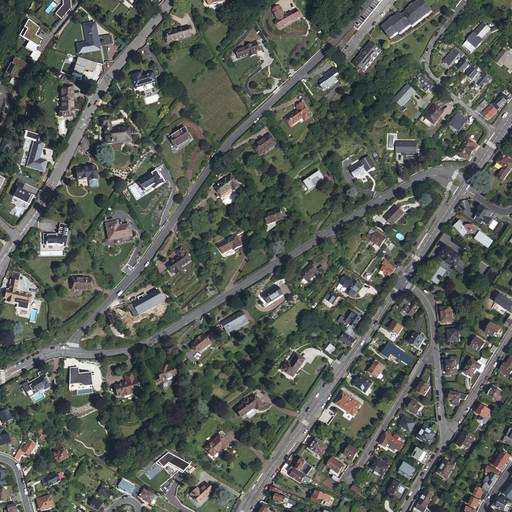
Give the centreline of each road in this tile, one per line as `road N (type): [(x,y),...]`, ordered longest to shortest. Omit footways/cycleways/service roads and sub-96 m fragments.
road 1 (residential): [(69,351),(237,132),(370,0)]
road 2 (unclassified): [(69,351),(140,346),(432,174)]
road 3 (residential): [(172,0),(101,86),(17,237)]
road 4 (tertiary): [(401,280),(243,511)]
road 5 (residential): [(464,0),(430,47),(426,66),(498,134)]
road 6 (unclassified): [(434,346),(349,476)]
road 7 (residential): [(442,440),(511,333)]
